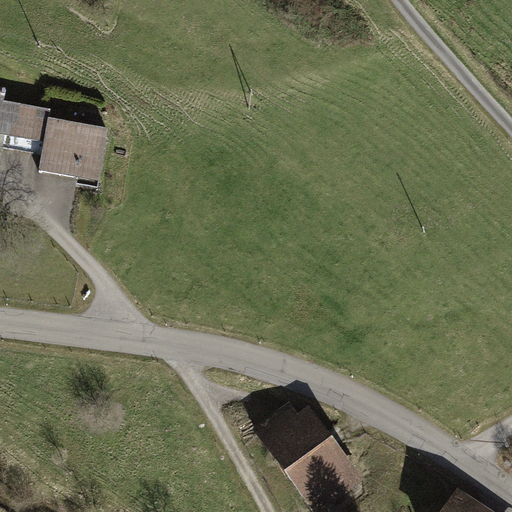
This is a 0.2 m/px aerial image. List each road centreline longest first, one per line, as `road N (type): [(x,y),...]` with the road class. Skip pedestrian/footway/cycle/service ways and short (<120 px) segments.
road 1 (unclassified): [(511,495),(385,413),(283,367),(0,321)]
road 2 (track): [(271,511),(172,343)]
road 3 (track): [(511,127),(400,0)]
